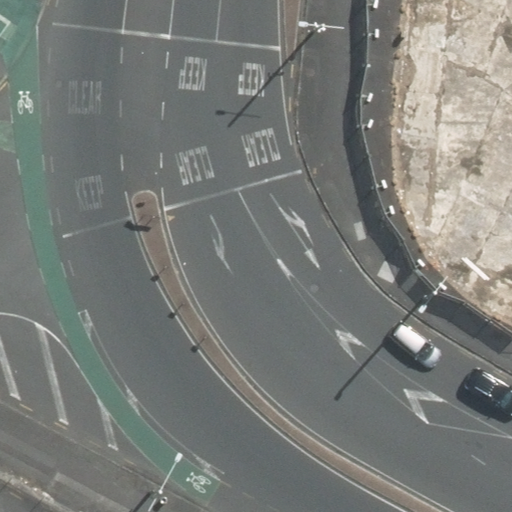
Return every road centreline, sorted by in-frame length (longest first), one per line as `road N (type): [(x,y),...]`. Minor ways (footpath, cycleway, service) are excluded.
road 1 (secondary): [(194,106),(223,194),(279,276),(367,359),(511,453)]
road 2 (secondary): [(332,511),(232,434),(161,344),(133,248),(131,161)]
road 3 (residential): [(131,161),(0,240)]
road 4 (residential): [(0,145),(61,123),(140,110)]
